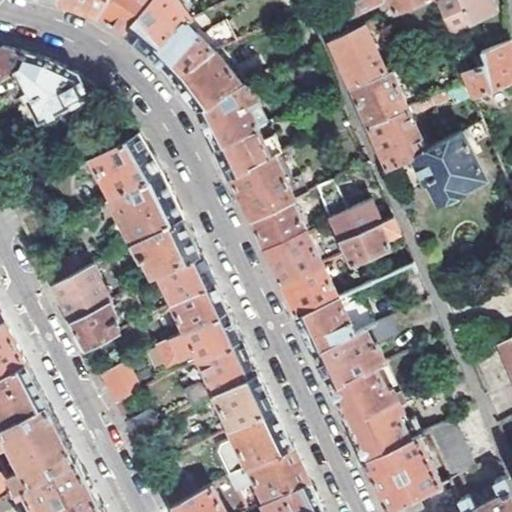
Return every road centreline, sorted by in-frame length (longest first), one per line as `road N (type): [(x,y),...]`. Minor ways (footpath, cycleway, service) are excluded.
road 1 (residential): [(358,511),(168,118),(97,47),(0,11)]
road 2 (residential): [(0,246),(138,511)]
